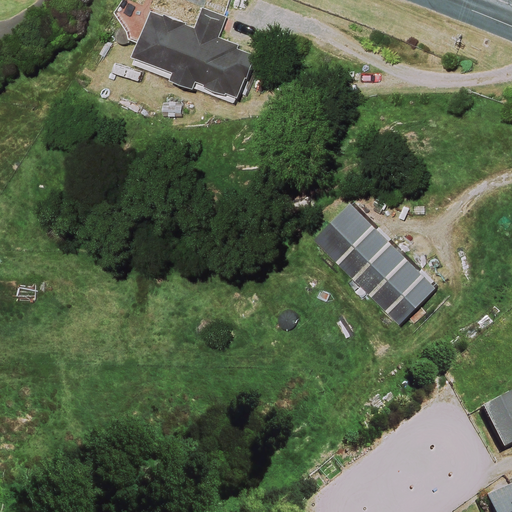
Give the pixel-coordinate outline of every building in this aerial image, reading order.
[(141,19),(130,5),(117,14),(128,28),(141,19)] [(174,79),(197,87),(198,84),(239,99),(256,54),(218,39),(226,18),(206,10),(198,31),(154,14),(138,57),(176,71),(174,79)] [(118,60),(113,72),(138,82),(143,70),(118,60)] [(440,287),(354,203),(318,239),(404,324),(440,287)] [(511,442),(511,406),(507,397),(481,410),(500,449),(511,442)] [(511,511),(511,484),(484,497),(490,511),(511,511)]
